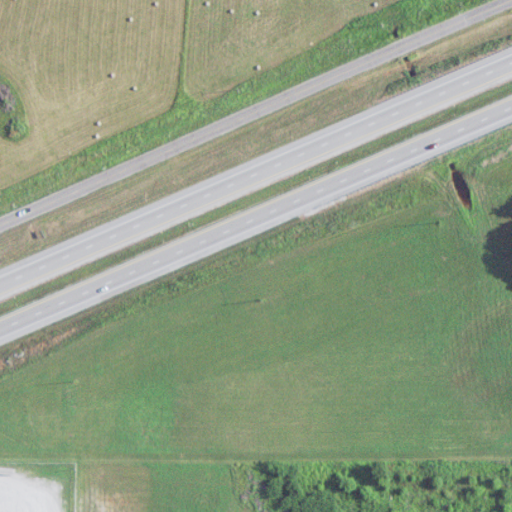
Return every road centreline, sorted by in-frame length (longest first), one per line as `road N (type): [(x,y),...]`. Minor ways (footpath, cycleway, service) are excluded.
road 1 (motorway): [(0,340),(511,117)]
road 2 (motorway): [(511,75),(0,297)]
road 3 (residential): [(0,224),(511,14)]
